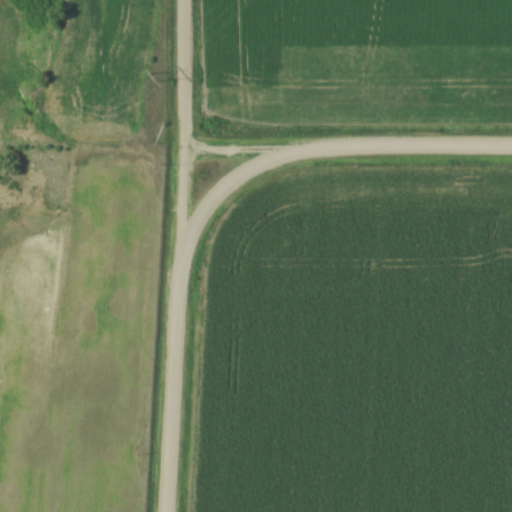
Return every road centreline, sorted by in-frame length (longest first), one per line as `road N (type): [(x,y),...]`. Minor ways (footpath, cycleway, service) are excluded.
road 1 (tertiary): [(176,258),(193,216),(259,157),(330,146),(511,148)]
road 2 (residential): [(178,0),(176,258)]
road 3 (tertiary): [(176,258),(162,511)]
road 4 (residential): [(180,144),(330,146)]
